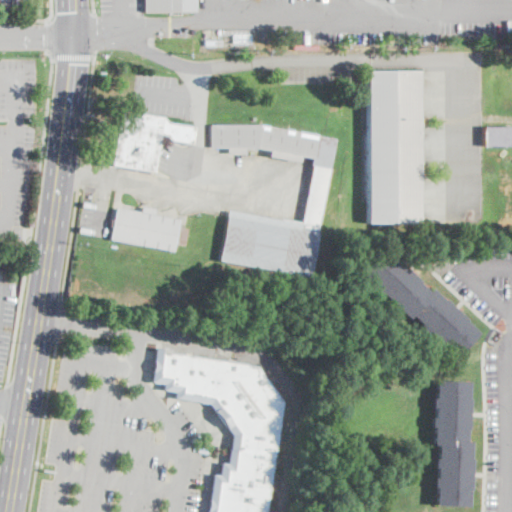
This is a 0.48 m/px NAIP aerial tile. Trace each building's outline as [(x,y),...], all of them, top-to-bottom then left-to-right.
[(194,0),(194,12),(144,12),(143,0),(194,0)] [(250,43),(232,43),(232,34),(250,34),(250,43)] [(418,223),(367,223),(366,72),(415,72),(417,72),(418,223)] [(166,123),(187,126),(193,127),(191,144),(170,141),(165,135),(160,134),(153,172),(111,166),(117,123),(120,123),(121,110),(162,117),(166,123)] [(333,139),(308,278),(218,261),(227,210),(298,223),(310,159),(299,157),(298,163),(267,157),(269,150),(245,146),(243,154),(226,154),(226,148),(209,145),(210,125),(260,125),(333,139)] [(482,146),(482,126),(510,126),(510,145),(482,146)] [(154,210),(153,215),(178,220),(176,228),(185,229),(182,246),(173,244),(172,251),(109,240),(115,207),(140,212),(141,206),(154,209),(154,210)] [(384,249),(397,262),(399,261),(419,281),(418,283),(427,292),(431,288),(443,300),(444,299),(465,319),(464,321),(476,333),(454,357),(441,345),(439,346),(430,338),(432,336),(427,331),(426,333),(419,326),(421,324),(411,315),(407,319),(394,307),(393,308),(386,302),(388,299),(381,293),(379,294),(372,288),(374,285),(361,274),(384,249)] [(281,403),(264,511),(206,511),(212,475),(218,475),(220,463),(226,463),(231,436),(208,404),(174,398),(174,393),(162,390),(163,384),(150,382),(155,351),(156,348),(162,349),(162,351),(255,366),(281,403)] [(467,381),(467,399),(469,399),(468,429),(465,429),(464,442),(470,442),(470,459),(471,459),(470,490),(467,490),(467,506),(434,505),(435,488),(432,488),(432,478),(435,478),(436,468),(433,468),(434,458),(436,458),(436,445),(432,445),(432,427),(430,427),(430,417),(433,417),(433,408),(431,408),(431,398),(434,398),(435,380),(467,381)]
